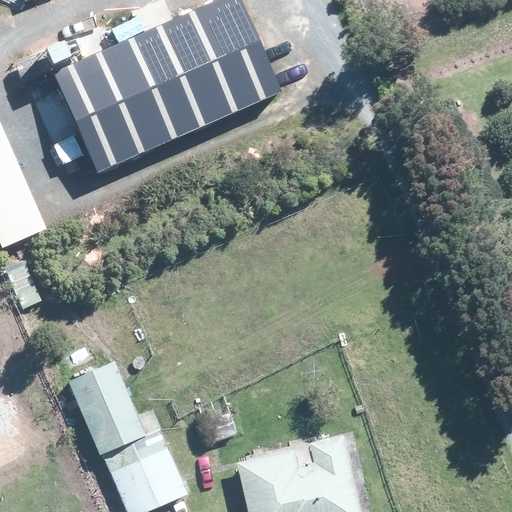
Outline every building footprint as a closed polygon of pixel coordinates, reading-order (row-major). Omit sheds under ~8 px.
[(31,100),(70,192),(254,114),(215,22),(31,100)] [(36,303),(23,260),(0,268),(14,310),(36,303)] [(134,401),(128,386),(120,369),(74,388),(105,462),(107,461),(128,511),(159,511),(186,501),(190,499),(163,435),(150,440),(134,401)] [(234,416),(206,424),(213,446),(240,437),(234,416)] [(251,511),(363,511),(347,439),(314,446),(318,467),(302,471),(299,456),(244,468),(242,469),(251,511)]
